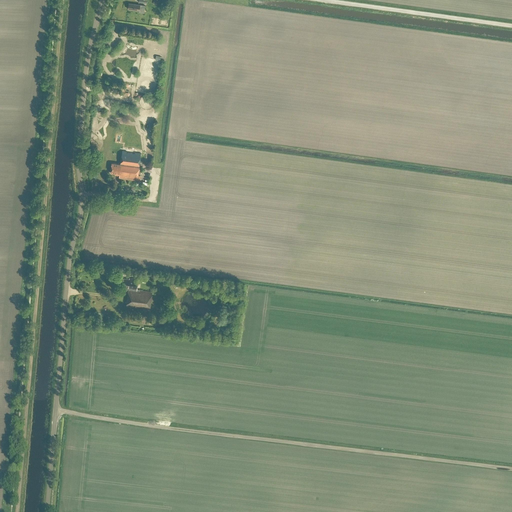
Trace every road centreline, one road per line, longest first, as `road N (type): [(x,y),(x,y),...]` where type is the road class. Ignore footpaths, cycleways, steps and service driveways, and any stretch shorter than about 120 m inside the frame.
road 1 (unclassified): [(46,511),(68,262),(80,214),(85,66),(101,0)]
road 2 (track): [(63,0),(19,511)]
